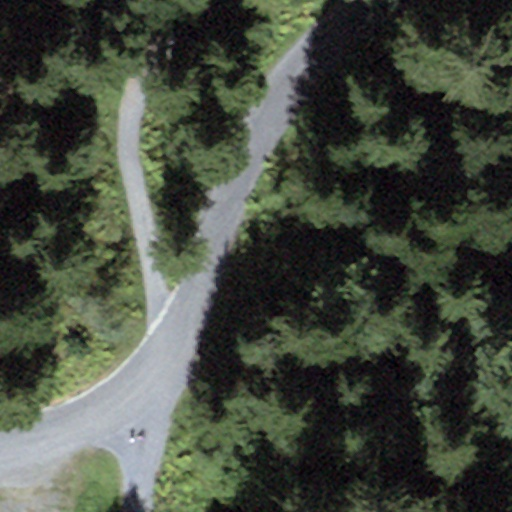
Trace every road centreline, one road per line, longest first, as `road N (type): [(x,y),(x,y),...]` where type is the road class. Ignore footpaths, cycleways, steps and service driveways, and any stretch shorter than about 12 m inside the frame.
road 1 (track): [(381,0),(327,37),(274,89),(242,143),(198,286),(167,350)]
road 2 (track): [(199,0),(154,48),(129,131),(152,227),(167,350)]
road 3 (track): [(149,378),(69,421),(0,438)]
road 4 (track): [(149,378),(140,511)]
